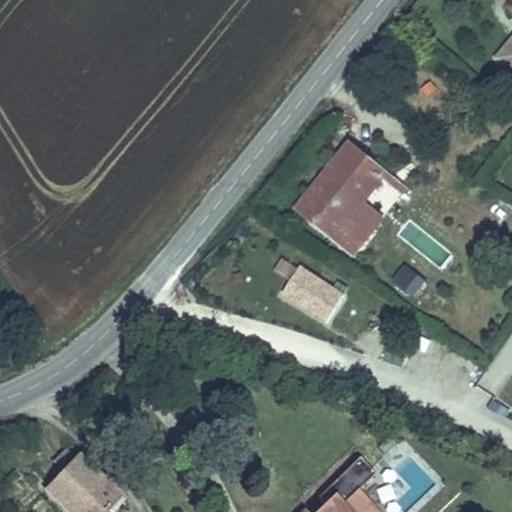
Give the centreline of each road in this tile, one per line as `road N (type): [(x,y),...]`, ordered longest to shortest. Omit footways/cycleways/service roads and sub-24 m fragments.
road 1 (tertiary): [(141,296),(380,0)]
road 2 (tertiary): [(141,296),(68,366),(0,400)]
